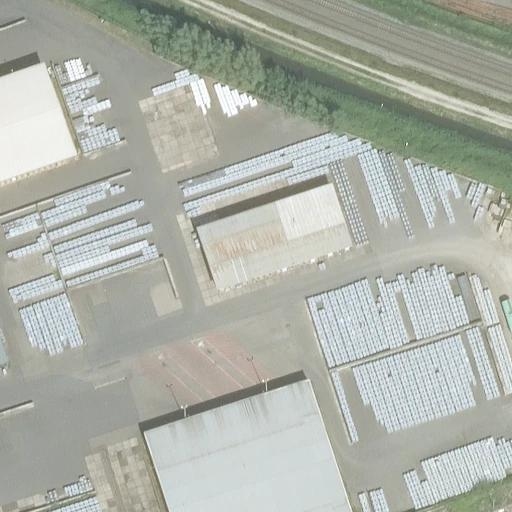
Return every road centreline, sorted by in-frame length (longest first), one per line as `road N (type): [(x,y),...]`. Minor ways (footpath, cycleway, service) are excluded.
road 1 (unknown): [(0,381),(440,250)]
road 2 (track): [(511,122),(197,0)]
